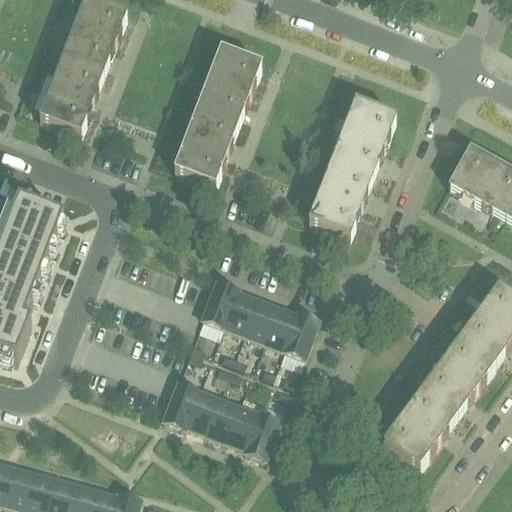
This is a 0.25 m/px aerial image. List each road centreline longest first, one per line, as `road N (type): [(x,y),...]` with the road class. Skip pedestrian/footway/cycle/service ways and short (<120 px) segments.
road 1 (residential): [(373,298),(121,202)]
road 2 (unclassified): [(121,202),(51,386),(38,399),(0,399)]
road 3 (residential): [(373,298),(456,68)]
road 4 (residential): [(311,511),(300,486),(373,298)]
road 5 (unclassified): [(456,68),(279,0)]
road 6 (unclassified): [(121,202),(0,157)]
